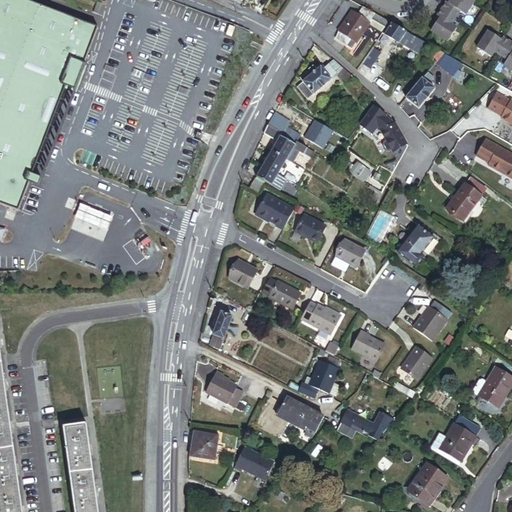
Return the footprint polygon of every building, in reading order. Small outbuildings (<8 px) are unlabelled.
[(99,27),(17,0),(0,0),(0,200),(24,208),(65,86),(87,93),(89,87),(96,67),(86,64),(99,27)] [(439,18),(430,31),(447,42),(456,29),(451,25),(460,11),(466,15),(474,2),(471,0),(449,0),(447,3),(445,2),(436,16),(439,18)] [(389,23),(363,9),(358,16),(352,12),(338,31),(340,32),(335,39),(345,45),(349,39),(355,43),(368,24),(383,33),(389,23)] [(405,33),(389,23),(383,33),(381,35),(398,45),(405,33)] [(494,52),(502,40),(488,31),(477,49),(490,58),(494,52)] [(416,39),(405,33),(398,45),(406,49),(407,46),(411,48),(412,46),(416,39)] [(507,61),(511,52),(511,42),(503,37),(502,40),(494,52),(507,61)] [(416,49),(421,42),(416,39),(412,46),(416,49)] [(412,62),(419,55),(414,51),(408,59),(412,62)] [(361,63),(367,67),(375,56),(369,52),(361,63)] [(511,52),(507,61),(503,66),(511,71),(511,52)] [(457,71),(462,66),(443,55),(435,64),(451,77),(457,71)] [(337,75),(342,69),(332,61),(322,70),(320,68),(317,71),(312,66),(308,69),(308,71),(299,79),(302,82),(297,88),(308,100),(337,75)] [(480,76),(462,66),(457,71),(477,83),(480,76)] [(349,75),(342,69),(337,75),(344,81),(349,75)] [(419,107),(435,88),(427,82),(432,75),(428,72),(407,97),(419,107)] [(511,104),(501,98),(493,113),(507,120),(506,122),(511,125),(511,104)] [(385,125),(378,118),(380,116),(372,108),(357,124),(365,131),(370,127),(376,133),(378,136),(380,134),(383,140),(381,141),(380,145),(383,150),(386,151),(388,150),(394,161),(401,146),(389,124),(386,126),(385,125)] [(310,143),(287,128),(290,123),(275,114),(268,126),(306,149),(310,143)] [(303,154),(306,149),(268,126),(263,134),(274,140),(271,145),(274,146),(272,150),(287,159),(294,163),(300,152),(303,154)] [(316,149),(310,143),(306,149),(313,153),(316,149)] [(511,158),(488,144),(478,160),(491,168),(490,170),(501,176),(502,175),(506,177),(505,179),(511,182),(511,158)] [(313,153),(306,149),(303,154),(310,158),(313,153)] [(278,173),(287,159),(272,150),(263,164),(278,173)] [(370,186),(377,175),(356,162),(353,167),(347,163),(343,169),(370,186)] [(271,184),(278,173),(263,164),(257,175),(271,184)] [(294,176),(287,172),(284,176),(285,177),(291,181),(294,176)] [(284,176),(278,173),(271,184),(279,188),(285,177),(284,176)] [(468,179),(464,185),(481,196),(485,190),(468,179)] [(257,192),(262,184),(255,180),(250,188),(257,192)] [(481,196),(464,185),(446,212),(464,224),(481,196)] [(371,197),(375,189),(370,186),(365,194),(371,197)] [(277,227),(284,231),(295,209),(269,195),(258,215),(278,225),(277,227)] [(327,227),(305,215),(297,231),(304,234),(303,235),(318,243),(327,227)] [(384,219),(375,215),(370,227),(378,231),(384,219)] [(420,227),(399,253),(416,267),(424,258),(421,255),(435,239),(420,227)] [(346,237),(345,240),(365,251),(367,248),(346,237)] [(365,251),(345,240),(336,256),(343,260),(343,261),(356,268),(365,251)] [(255,271),(237,261),(229,277),(235,280),(234,282),(246,289),(255,271)] [(275,283),(269,279),(261,293),(268,296),(267,297),(290,309),(298,294),(276,282),(275,283)] [(316,307),(309,303),(300,320),(329,336),(340,317),(325,308),(324,310),(316,306),(316,307)] [(446,320),(429,308),(419,323),(417,322),(413,329),(432,341),(446,320)] [(218,350),(230,318),(220,314),(207,346),(218,350)] [(469,320),(463,316),(460,319),(466,324),(469,320)] [(462,331),(457,327),(446,342),(451,346),(462,331)] [(368,336),(359,332),(349,352),(373,364),(383,346),(367,338),(368,336)] [(337,347),(329,343),(325,350),(333,354),(337,347)] [(416,350),(401,371),(416,382),(431,360),(416,350)] [(339,370),(319,360),(310,379),(307,385),(317,390),(334,398),(337,391),(330,388),(339,370)] [(19,511),(0,368),(0,511),(19,511)] [(497,409),(511,385),(511,379),(497,370),(489,384),(480,398),(497,409)] [(305,376),(302,383),(307,385),(310,379),(305,376)] [(446,376),(441,383),(448,387),(453,381),(446,376)] [(217,377),(208,395),(243,412),(246,407),(240,404),(245,394),(237,390),(238,387),(223,380),(217,377)] [(397,382),(394,388),(407,395),(409,391),(410,389),(397,382)] [(477,396),(480,398),(489,384),(485,382),(482,382),(476,392),(477,396)] [(317,390),(307,385),(302,383),(297,392),(313,399),(317,390)] [(324,416),(288,398),(281,414),(309,428),(307,433),(314,436),(324,416)] [(389,417),(378,412),(373,423),(345,410),(339,423),(377,441),(380,437),(384,429),(389,417)] [(395,420),(389,417),(384,429),(386,430),(395,420)] [(96,511),(85,426),(62,430),(73,511),(96,511)] [(467,466),(482,441),(457,427),(443,451),(467,466)] [(214,461),(218,437),(193,432),(189,457),(214,461)] [(234,472),(268,484),(275,462),(242,450),(234,472)] [(430,506),(449,480),(428,465),(410,492),(430,506)] [(340,503),(331,496),(324,504),(334,511),(340,503)]
